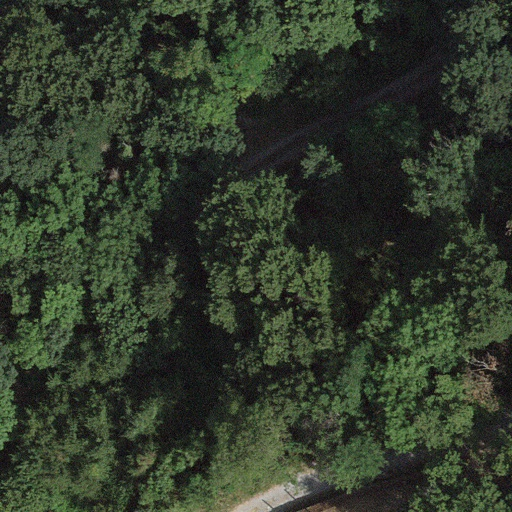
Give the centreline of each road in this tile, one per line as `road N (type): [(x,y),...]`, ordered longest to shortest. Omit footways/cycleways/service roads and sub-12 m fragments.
road 1 (track): [(0,408),(82,291),(284,149)]
road 2 (track): [(500,421),(286,490),(245,511)]
road 3 (track): [(284,149),(404,92),(496,0)]
road 4 (track): [(500,421),(416,511)]
